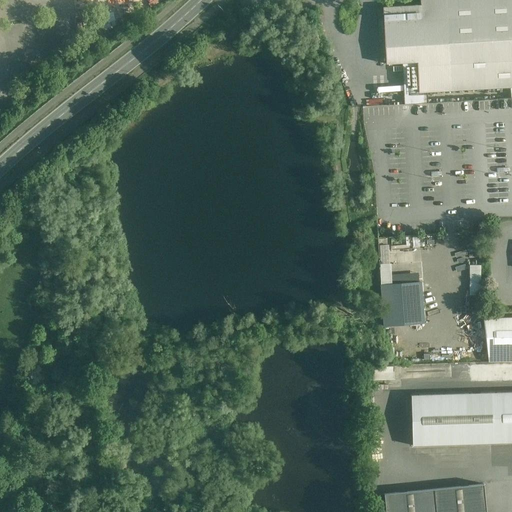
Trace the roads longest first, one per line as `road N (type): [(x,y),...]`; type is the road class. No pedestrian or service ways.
road 1 (primary): [(0,170),(204,0)]
road 2 (unclassified): [(376,0),(363,71),(350,69),(339,50),(329,0)]
